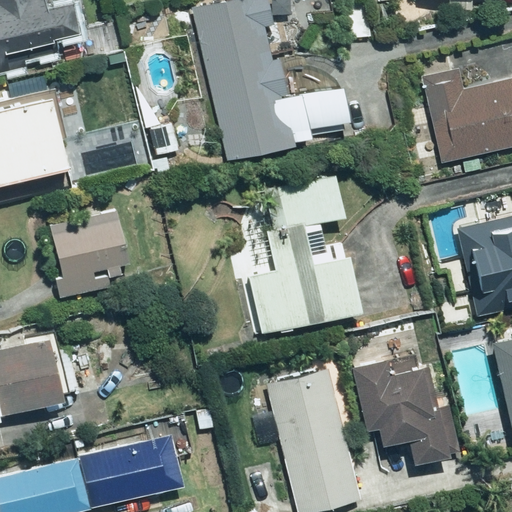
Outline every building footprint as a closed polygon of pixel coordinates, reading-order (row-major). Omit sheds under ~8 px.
[(63,5),(62,5),(61,0),(57,0),(40,4),(39,0),(0,0),(0,67),(4,67),(0,49),(69,33),(67,26),(68,26),(69,26),(70,26),(71,25),(72,25),(73,24),(74,23),(75,22),(76,21),(76,20),(77,19),(77,18),(77,17),(77,16),(77,14),(77,13),(77,12),(77,11),(76,10),(76,9),(75,9),(74,8),(73,7),(73,6),(72,6),(71,5),(70,5),(69,5),(68,4),(66,4),(65,4),(64,4),(63,5)] [(234,0),(189,7),(223,159),(340,137),(342,134),(344,131),(346,128),(348,125),(349,122),(350,118),(351,115),(351,111),(352,107),(352,104),(351,100),(351,97),(350,93),(348,90),(347,86),(345,83),(343,80),(341,77),(339,74),(336,72),(333,70),(331,68),(327,66),(324,64),(321,63),(317,62),(314,61),(310,60),(307,60),(303,60),(299,60),(296,61),(292,62),(289,63),(285,64),(285,57),(266,59),(262,23),(271,22),(268,0),(234,0)] [(456,69),(422,77),(436,161),(460,156),(463,172),(477,169),(474,154),(511,145),(511,75),(460,87),(456,69)] [(0,182),(60,167),(42,98),(0,108),(0,182)] [(204,124),(173,132),(170,121),(146,128),(153,155),(150,156),(156,178),(171,174),(167,160),(210,149),(204,124)] [(237,280),(246,279),(257,332),(352,312),(338,245),(322,248),(316,220),(340,215),(331,175),(258,191),(261,205),(243,209),(253,253),(232,257),(237,280)] [(84,220),(46,227),(60,295),(104,287),(102,272),(114,270),(113,264),(125,261),(114,207),(83,213),(84,220)] [(511,215),(454,231),(463,265),(453,268),(455,277),(465,275),(476,314),(511,304),(511,215)] [(0,413),(56,398),(40,339),(0,349),(0,413)] [(511,339),(483,346),(498,406),(506,440),(511,438),(511,339)] [(66,393),(97,387),(89,342),(58,347),(66,393)] [(382,359),(346,366),(359,429),(368,427),(371,442),(401,436),(407,463),(442,455),(434,418),(424,420),(413,369),(385,375),(382,359)] [(324,367),(263,382),(295,511),(356,496),(324,367)] [(73,452),(86,508),(177,487),(164,432),(73,452)] [(0,511),(68,511),(86,508),(73,452),(0,469),(0,511)]
